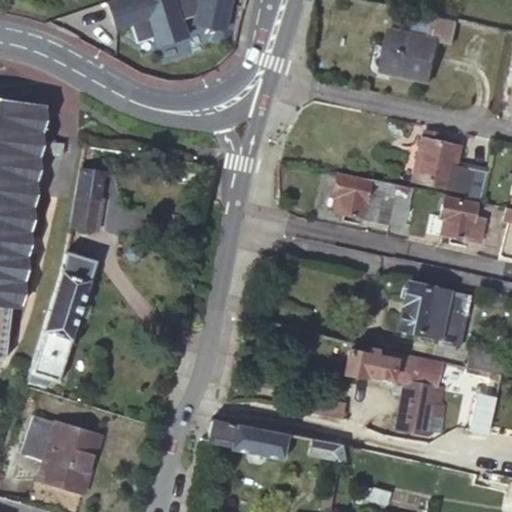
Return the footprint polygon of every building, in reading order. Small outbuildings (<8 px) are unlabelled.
[(223,31),(230,0),(117,0),(107,3),(117,31),(130,26),(137,45),(153,39),(156,47),(187,37),(182,21),(194,17),(192,25),(223,31)] [(387,32),(383,50),(388,52),(384,74),(424,83),(433,43),(448,46),(452,27),(428,21),(424,41),(387,32)] [(378,73),(384,74),(388,52),(383,50),(378,73)] [(35,110),(0,104),(0,325),(2,309),(11,310),(35,110)] [(446,190),(445,198),(476,204),(483,173),(452,165),(455,150),(416,142),(406,181),(446,190)] [(35,145),(34,158),(56,162),(58,148),(35,145)] [(101,175),(77,170),(67,226),(95,231),(101,201),(96,200),(101,175)] [(336,216),(388,227),(394,199),(406,200),(407,189),(392,186),(390,191),(340,180),(335,199),(340,200),(336,216)] [(394,199),(388,227),(399,229),(406,200),(394,199)] [(475,208),(445,202),(441,221),(445,222),(441,238),(467,244),(475,208)] [(501,221),(508,223),(510,212),(504,210),(501,221)] [(28,374),(46,379),(56,381),(92,260),(62,252),(59,269),(56,280),(28,374)] [(440,342),(438,350),(455,355),(467,300),(405,287),(397,332),(440,342)] [(465,357),(500,363),(501,356),(467,349),(465,357)] [(391,355),(365,350),(364,354),(348,351),(342,376),(359,380),(360,376),(400,385),(390,432),(420,438),(422,432),(434,435),(439,408),(432,407),(436,390),(432,389),(436,365),(391,355)] [(461,371),(496,378),(500,363),(465,357),(461,371)] [(28,374),(25,383),(44,388),(46,379),(28,374)] [(475,399),(469,432),(487,436),(494,403),(475,399)] [(338,405),(316,401),(314,417),(336,421),(338,405)] [(41,458),(38,469),(60,476),(57,483),(80,489),(96,433),(31,414),(20,450),(41,458)] [(221,422),(209,420),(204,442),(231,448),(231,452),(283,463),(289,436),(221,422)] [(344,463),(342,446),(309,440),(305,455),(344,463)] [(60,476),(38,469),(36,476),(57,483),(60,476)] [(364,508),(383,511),(387,494),(369,489),(366,501),(364,508)] [(364,508),(366,501),(349,498),(349,505),(364,508)]
